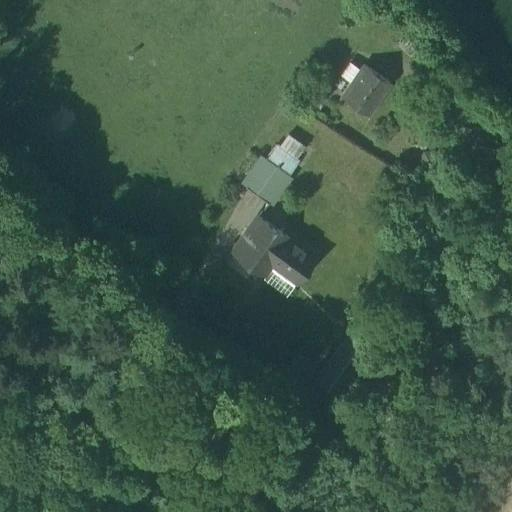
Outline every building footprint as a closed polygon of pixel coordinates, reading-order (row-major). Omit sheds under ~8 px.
[(440,64),(421,45),(411,55),(430,73),(440,64)] [(390,82),(364,64),(343,95),(368,113),(390,82)] [(299,161),(276,144),(267,157),(290,173),(299,161)] [(290,173),(267,157),(246,186),(269,202),(290,173)] [(315,256),(259,215),(250,227),(254,230),(238,253),(264,271),(271,261),(297,280),(315,256)] [(371,347),(351,333),(316,381),(336,396),(352,373),(371,347)]
